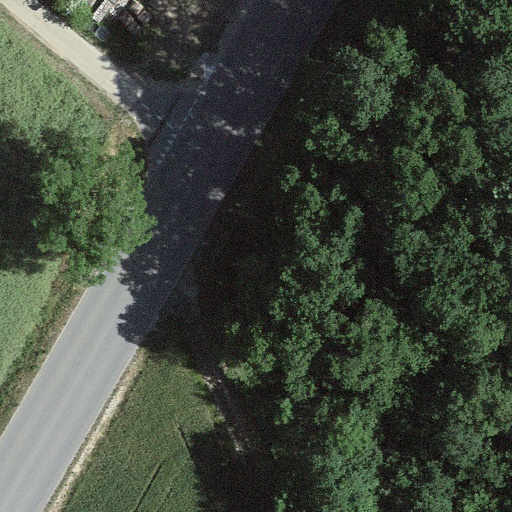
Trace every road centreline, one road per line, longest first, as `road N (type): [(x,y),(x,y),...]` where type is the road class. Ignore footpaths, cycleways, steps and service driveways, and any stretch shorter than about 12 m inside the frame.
road 1 (tertiary): [(0,505),(206,149)]
road 2 (unclassified): [(24,0),(206,149)]
road 3 (tertiary): [(206,149),(292,0)]
